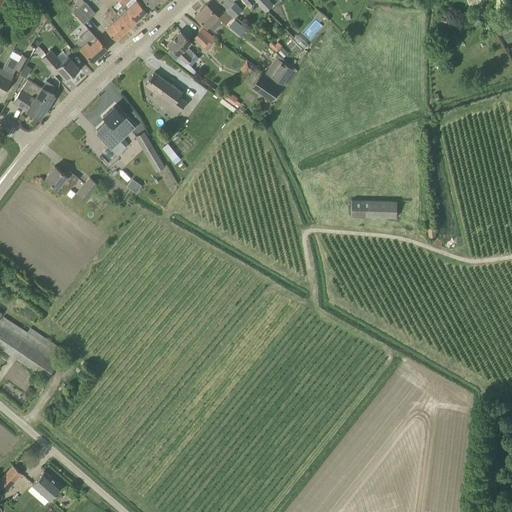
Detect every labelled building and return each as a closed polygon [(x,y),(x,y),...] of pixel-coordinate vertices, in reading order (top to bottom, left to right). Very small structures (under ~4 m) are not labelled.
[(117,0),(122,4),(126,9),(136,20),(147,10),(137,0),(117,0)] [(230,18),(211,0),(210,0),(206,4),(206,3),(195,15),(206,26),(207,25),(214,31),(224,21),(225,23),(230,18)] [(233,1),(231,0),(220,0),(227,6),(225,8),(233,17),(242,9),(233,0),(233,1)] [(265,11),(272,5),(268,0),(254,0),(255,1),(265,11)] [(95,13),(85,2),(79,7),(89,18),(95,13)] [(113,8),(109,11),(116,18),(126,29),(136,20),(126,9),(122,4),(115,10),(113,8)] [(83,24),(89,18),(79,7),(73,12),(83,24)] [(116,18),(109,11),(106,14),(110,19),(111,18),(113,20),(106,28),(116,39),(126,29),(116,18)] [(235,19),(231,24),(240,31),(238,33),(246,40),(252,33),(235,19)] [(311,37),(321,24),(315,19),(304,32),(311,37)] [(212,41),(215,38),(203,28),(194,37),(204,46),(210,40),(212,41)] [(95,35),(88,29),(75,41),(81,48),(92,60),(106,48),(95,35)] [(192,58),(183,50),(191,42),(180,30),(167,44),(171,47),(167,51),(176,60),(179,56),(187,63),(192,58)] [(79,70),(78,69),(79,68),(68,56),(62,62),(51,49),(41,58),(47,64),(46,65),(54,74),(59,70),(67,79),(73,73),(74,74),(79,70)] [(22,71),(29,58),(22,54),(18,61),(9,56),(2,69),(0,72),(0,93),(2,95),(13,75),(12,75),(16,68),(22,71)] [(282,85),(293,69),(276,57),(264,72),(282,85)] [(182,92),(182,91),(154,72),(145,85),(154,91),(151,96),(177,114),(186,101),(179,96),(182,92)] [(271,101),(281,86),(261,72),(250,86),(271,101)] [(41,87),(28,79),(21,90),(13,101),(27,110),(39,119),(47,107),(54,95),(42,87),(41,87)] [(228,93),(223,99),(233,106),(237,100),(228,93)] [(235,109),(228,104),(226,108),(233,113),(235,109)] [(135,127),(114,105),(103,116),(107,120),(97,129),(97,133),(112,149),(135,127)] [(165,167),(145,131),(135,137),(155,172),(165,167)] [(168,143),(162,147),(172,159),(177,155),(168,143)] [(177,155),(172,159),(175,163),(180,159),(177,155)] [(67,175),(55,166),(45,178),(57,188),(65,194),(69,189),(78,178),(70,171),(67,175)] [(86,200),(99,185),(90,177),(77,192),(86,200)] [(125,186),(135,192),(140,184),(130,178),(125,186)] [(351,216),(396,218),(397,201),(352,199),(351,216)] [(435,227),(427,228),(428,237),(436,236),(435,227)] [(27,332),(4,317),(0,322),(0,347),(46,378),(65,350),(30,328),(27,332)] [(0,492),(2,495),(15,481),(22,473),(13,465),(0,478),(0,492)] [(49,499),(55,493),(61,485),(44,470),(32,484),(49,499)]
